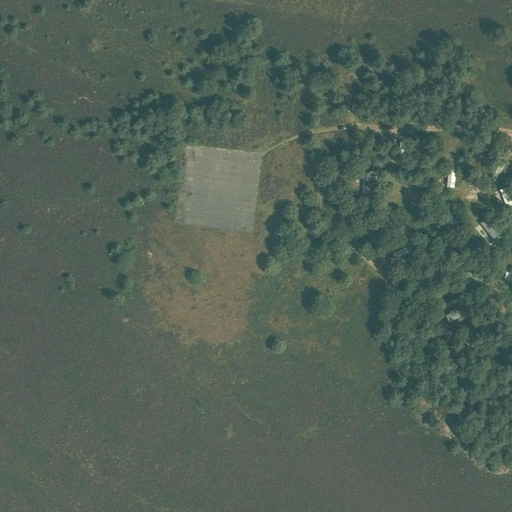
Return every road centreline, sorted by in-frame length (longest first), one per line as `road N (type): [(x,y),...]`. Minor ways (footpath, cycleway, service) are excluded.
road 1 (track): [(216,189),(301,134),(340,127),(511,132)]
road 2 (track): [(511,373),(361,253)]
